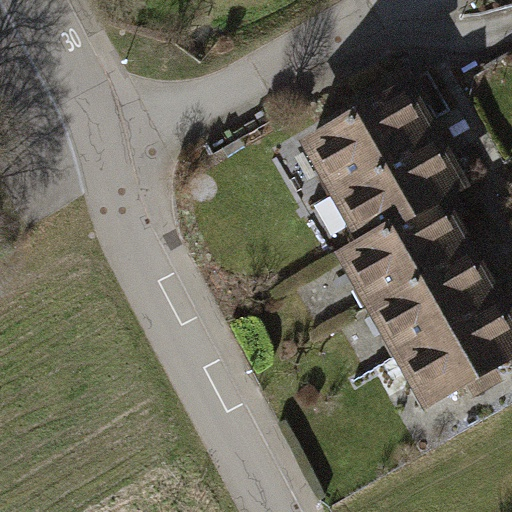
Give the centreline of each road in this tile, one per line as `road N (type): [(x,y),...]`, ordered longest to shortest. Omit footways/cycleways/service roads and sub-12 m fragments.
road 1 (residential): [(104,151),(145,270),(274,511)]
road 2 (residential): [(388,0),(104,151)]
road 3 (residential): [(34,0),(104,151)]
